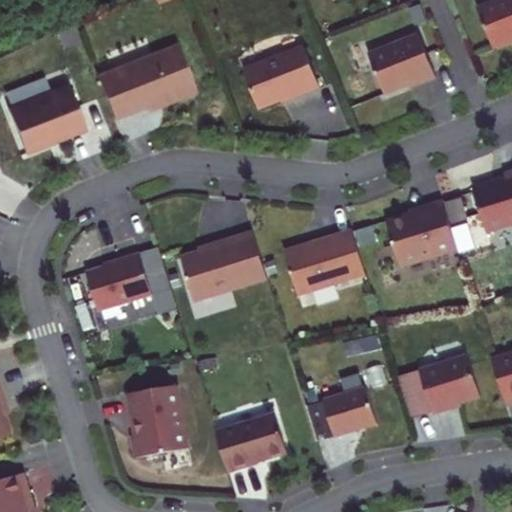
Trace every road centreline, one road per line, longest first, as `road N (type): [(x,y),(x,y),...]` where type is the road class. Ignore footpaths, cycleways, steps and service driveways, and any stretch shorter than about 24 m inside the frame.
road 1 (residential): [(511,109),(344,174),(181,161),(83,192),(56,209),(40,234),(35,297),(89,473),(118,511)]
road 2 (residential): [(314,511),(388,478),(511,460)]
